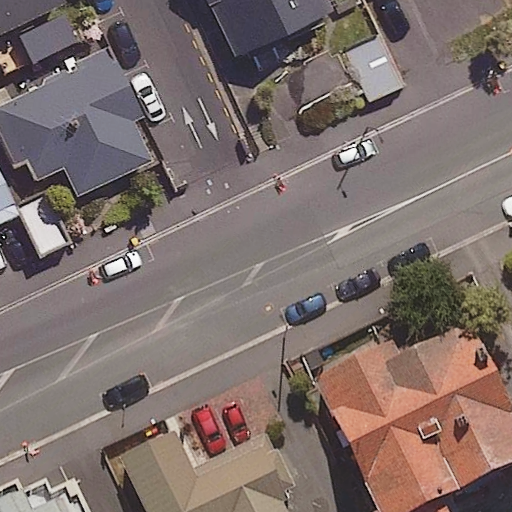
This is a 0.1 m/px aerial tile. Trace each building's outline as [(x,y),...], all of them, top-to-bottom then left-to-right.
[(0,0),(0,30),(60,2),(58,0),(0,0)] [(202,0),(228,55),(328,10),(323,0),(202,0)] [(402,86),(381,39),(351,52),(371,99),(402,86)] [(138,114),(108,53),(0,106),(0,133),(25,183),(60,166),(75,195),(148,159),(129,119),(138,114)] [(0,218),(10,214),(0,192),(0,218)] [(65,242),(46,197),(18,209),(37,254),(65,242)] [(430,511),(511,472),(511,372),(477,301),(323,376),(389,511),(430,511)] [(152,511),(299,511),(293,497),(320,484),(290,424),(215,460),(195,419),(124,453),(152,511)] [(0,511),(89,511),(69,469),(0,502),(0,511)]
